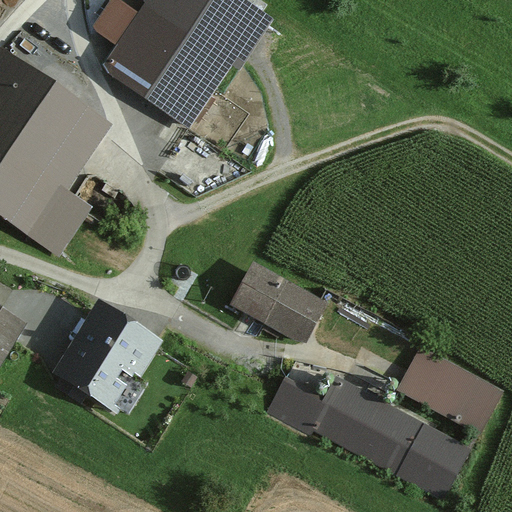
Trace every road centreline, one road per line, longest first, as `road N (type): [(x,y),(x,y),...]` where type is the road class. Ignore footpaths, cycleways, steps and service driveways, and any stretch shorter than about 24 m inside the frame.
road 1 (track): [(163,230),(400,130),(434,125),(511,163)]
road 2 (residential): [(0,254),(100,292),(132,284),(163,230)]
